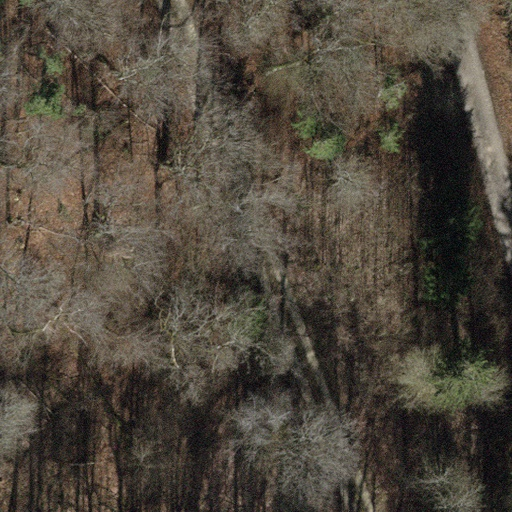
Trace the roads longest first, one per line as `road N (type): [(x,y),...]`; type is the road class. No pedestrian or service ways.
road 1 (track): [(363,511),(182,0)]
road 2 (unclassified): [(511,194),(467,0)]
